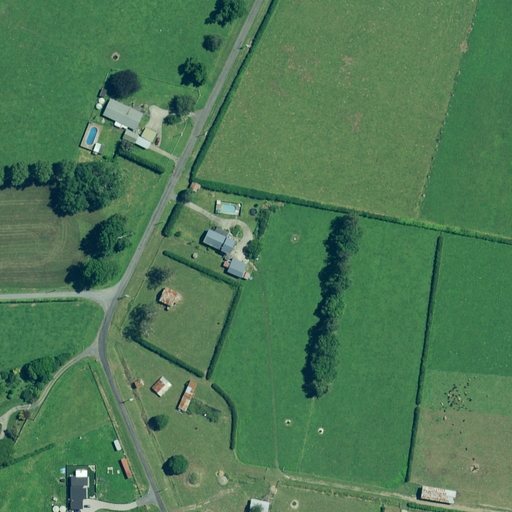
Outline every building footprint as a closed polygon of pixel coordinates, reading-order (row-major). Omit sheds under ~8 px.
[(144,115),(112,99),(104,116),(117,122),(115,126),(127,131),(129,127),(137,131),(144,115)] [(149,152),(158,133),(147,128),(142,137),(129,130),(124,140),(149,152)] [(238,242),(211,229),(204,243),(231,256),(238,242)] [(249,265),(234,258),(233,262),(227,259),(223,266),(229,269),(228,273),(242,279),(249,265)] [(182,295),(167,287),(159,301),(174,309),(182,295)] [(173,386),(164,377),(153,389),(162,398),(173,386)] [(146,386),(143,380),(135,383),(138,389),(146,386)] [(192,401),(185,397),(179,409),(187,412),(192,401)] [(457,492),(424,486),(421,501),(454,507),(457,492)] [(269,511),(271,503),(253,500),(251,510),(259,511),(269,511)]
